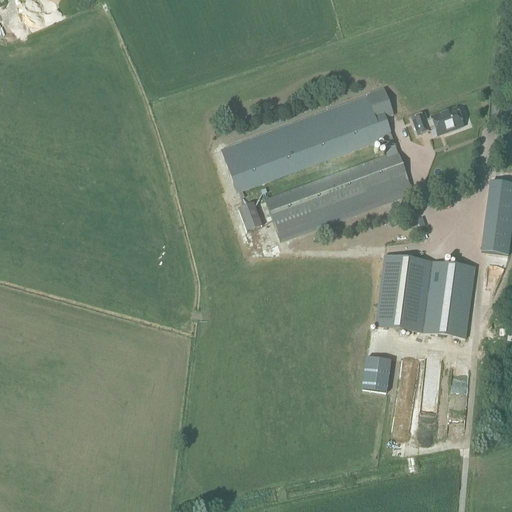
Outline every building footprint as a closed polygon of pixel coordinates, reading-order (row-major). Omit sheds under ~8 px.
[(18,28),(24,24),(21,19),(15,22),(18,28)] [(5,29),(0,30),(0,32),(3,42),(9,41),(5,29)] [(352,153),(382,142),(392,138),(386,120),(394,118),(384,91),(368,97),(370,103),(252,147),(252,148),(223,158),(237,195),(265,184),(265,185),(352,153)] [(429,130),(434,128),(438,138),(462,129),(456,110),(431,119),(431,121),(426,123),(424,116),(412,121),(418,137),(430,132),(429,130)] [(411,190),(397,152),(392,138),(382,142),(388,156),(264,201),(278,238),(411,190)] [(232,198),(237,208),(243,205),(238,196),(232,198)] [(240,229),(255,223),(249,206),(234,211),(240,229)] [(481,255),(508,258),(511,227),(511,209),(487,206),(481,255)] [(465,341),(475,270),(384,258),(374,329),(465,341)]
